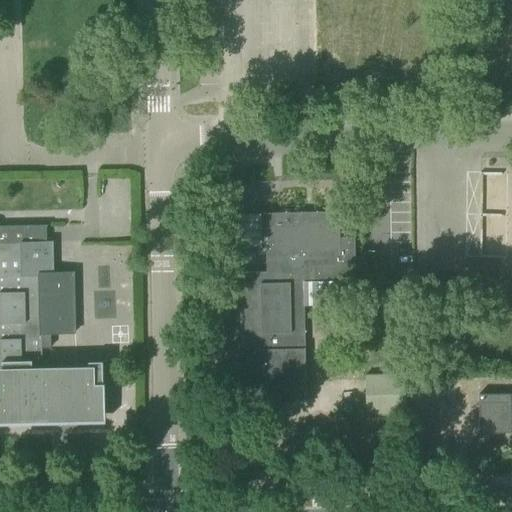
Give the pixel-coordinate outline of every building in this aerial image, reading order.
[(262,248),(267,248),(267,272),(244,273),(245,351),(246,350),(246,363),(237,365),(246,399),(262,395),(262,399),(307,398),(304,283),(315,283),(356,282),(356,265),(355,238),(340,238),(340,212),(262,213),(262,248)] [(0,423),(106,421),(105,384),(104,384),(104,362),(89,362),(90,371),(49,371),(48,360),(43,361),(42,348),(51,348),(51,333),(75,333),(74,273),(53,273),(52,243),(47,243),(47,225),(0,226),(0,423)] [(366,416),(406,415),(406,375),(366,375),(366,416)] [(511,433),(511,394),(479,394),(480,434),(511,433)] [(424,395),(424,417),(424,430),(447,429),(446,417),(446,395),(424,395)]
